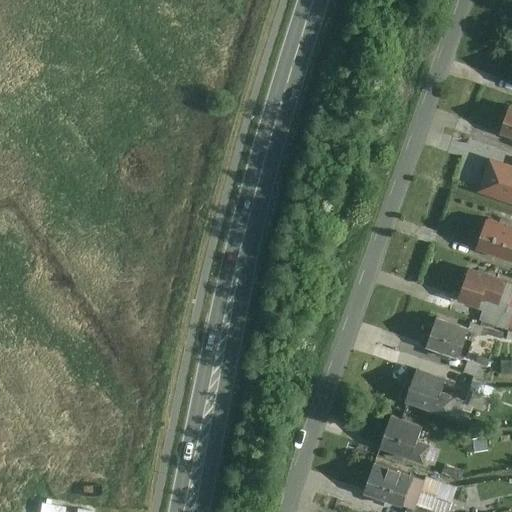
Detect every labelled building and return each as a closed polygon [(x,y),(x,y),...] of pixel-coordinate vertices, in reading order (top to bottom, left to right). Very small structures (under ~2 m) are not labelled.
[(511,107),(502,139),(511,141),(511,107)] [(511,169),(491,162),(478,197),(511,208),(511,169)] [(511,229),(488,221),(476,258),(510,270),(511,265),(511,229)] [(511,281),(471,269),(460,305),(483,311),(480,321),(511,330),(511,281)] [(436,321),(426,352),(458,362),(468,331),(436,321)] [(417,373),(406,407),(457,424),(464,403),(441,396),(446,383),(417,373)] [(390,420),(380,454),(428,468),(435,448),(420,443),(424,429),(390,420)] [(465,441),(466,455),(489,453),(488,439),(465,441)] [(375,467),(365,501),(404,511),(414,511),(424,481),(375,467)]
